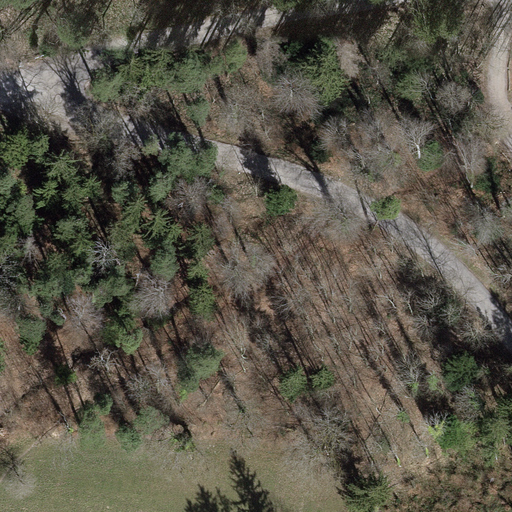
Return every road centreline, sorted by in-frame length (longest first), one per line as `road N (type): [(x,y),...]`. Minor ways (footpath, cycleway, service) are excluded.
road 1 (unclassified): [(511,332),(442,254),(351,196),(58,105),(56,81),(80,63),(356,0)]
road 2 (track): [(506,0),(500,71),(511,133)]
